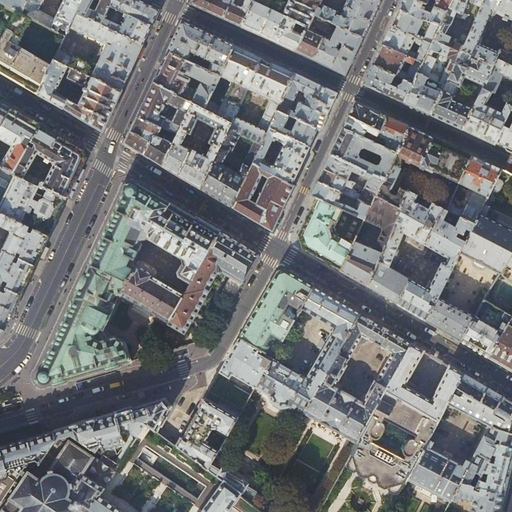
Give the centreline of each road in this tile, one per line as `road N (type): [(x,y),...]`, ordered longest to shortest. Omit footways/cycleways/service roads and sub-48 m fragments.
road 1 (residential): [(0,424),(210,361),(276,250)]
road 2 (residential): [(511,386),(276,250)]
road 3 (secondary): [(0,365),(23,344),(107,150)]
road 4 (residential): [(276,250),(107,150)]
road 5 (residential): [(350,87),(174,8)]
road 6 (residential): [(276,250),(350,87)]
road 7 (residential): [(511,163),(350,87)]
road 8 (secondary): [(107,150),(174,8)]
road 9 (residential): [(107,150),(0,88)]
